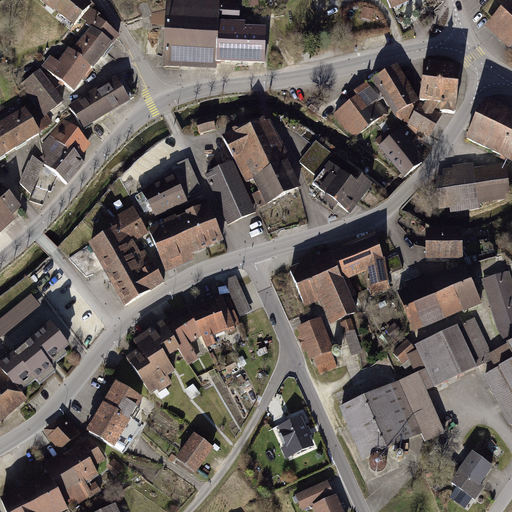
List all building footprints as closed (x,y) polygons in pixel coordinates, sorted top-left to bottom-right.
[(40,0),(79,30),(85,23),(93,13),(95,10),(82,0),(40,0)] [(224,2),(178,0),(170,0),(167,69),(219,71),(220,64),(268,66),(270,31),(248,30),(249,23),(241,23),(242,6),(224,5),(224,2)] [(259,0),(247,0),(248,8),(260,8),(259,0)] [(391,0),(398,13),(426,0),(391,0)] [(511,1),(488,29),(511,50),(511,1)] [(378,11),(365,8),(362,18),(375,21),(378,11)] [(53,58),(44,69),(78,94),(119,49),(116,47),(123,39),(93,13),(85,23),(94,31),(76,54),(73,51),(63,63),(53,58)] [(465,70),(426,66),(423,104),(401,68),(377,81),(401,123),(414,119),(409,127),(433,140),(446,116),(461,116),(465,70)] [(43,73),(23,86),(38,109),(30,114),(46,137),(57,126),(51,116),(66,105),(43,73)] [(121,79),(72,108),(86,133),(135,104),(121,79)] [(360,99),(335,116),(353,143),(391,117),(370,85),(357,94),(360,99)] [(511,111),(490,101),(470,142),(511,162),(511,111)] [(0,164),(46,137),(30,114),(29,112),(0,129),(0,164)] [(215,116),(198,119),(201,133),(217,130),(215,116)] [(271,116),(226,138),(248,183),(256,179),(270,207),(303,190),(290,164),(295,162),(271,116)] [(93,146),(66,121),(44,144),(46,156),(40,160),(36,157),(22,185),(32,201),(44,206),(49,192),(52,193),(59,176),(68,184),(87,163),(84,159),(93,146)] [(429,162),(403,132),(381,151),(407,181),(429,162)] [(334,156),(318,142),(301,163),(318,176),(334,156)] [(445,178),(438,179),(440,196),(445,195),(447,213),(478,210),(477,205),(511,200),(511,189),(509,165),(478,169),(478,163),(454,166),(454,168),(444,169),(445,178)] [(258,215),(234,164),(209,176),(233,227),(258,215)] [(175,171),(143,186),(157,218),(190,204),(175,171)] [(354,216),(377,187),(363,178),(358,185),(339,171),(321,192),(354,216)] [(0,239),(19,222),(17,219),(25,211),(0,183),(0,239)] [(116,232),(94,244),(128,306),(168,284),(155,260),(153,262),(147,251),(143,253),(137,242),(151,235),(145,224),(153,219),(143,200),(134,204),(136,208),(111,222),(116,232)] [(213,207),(152,230),(168,274),(197,263),(194,256),(227,243),(213,207)] [(466,231),(429,231),(429,261),(466,261),(466,231)] [(377,235),(291,271),(308,310),(322,304),(333,330),(363,317),(349,283),(366,276),(375,297),(389,291),(385,252),(377,235)] [(408,289),(398,292),(415,334),(485,306),(470,268),(451,275),(449,272),(431,279),(430,275),(406,284),(408,289)] [(511,277),(511,275),(486,282),(503,340),(511,337),(511,277)] [(236,276),(225,281),(240,316),(252,311),(236,276)] [(0,341),(42,306),(33,295),(0,322),(0,341)] [(143,351),(130,361),(154,398),(175,384),(172,380),(179,376),(172,365),(183,358),(190,365),(201,359),(193,346),(204,340),(211,352),(219,347),(215,338),(238,330),(237,325),(242,323),(232,298),(220,303),(218,300),(211,303),(211,307),(206,310),(203,305),(193,311),(190,306),(166,321),(168,325),(138,343),(143,351)] [(419,374),(342,409),(366,463),(424,437),(427,445),(448,436),(430,394),(493,363),(498,372),(486,379),(511,426),(511,346),(495,355),(477,319),(417,347),(419,352),(411,356),(419,374)] [(324,321),(299,329),(309,361),(317,359),(322,373),(338,368),(324,321)] [(0,363),(0,431),(34,405),(23,391),(37,380),(40,384),(54,372),(52,369),(75,351),(54,325),(2,366),(0,363)] [(147,400),(119,385),(91,435),(119,451),(147,400)] [(65,415),(45,430),(61,452),(81,438),(65,415)] [(303,418),(280,429),(293,459),(316,449),(303,418)] [(198,476),(216,448),(196,436),(178,464),(198,476)] [(45,475),(0,496),(0,497),(7,511),(63,511),(69,509),(68,506),(99,490),(93,477),(98,474),(94,467),(105,461),(96,443),(67,457),(66,454),(51,461),(41,466),(45,475)] [(495,468),(475,454),(453,485),(477,501),(485,489),(481,487),(495,468)] [(116,459),(107,469),(118,478),(126,467),(116,459)] [(312,507),(336,497),(329,481),(295,496),(302,511),(312,507)] [(342,511),(336,497),(312,507),(314,511),(342,511)] [(121,511),(117,503),(98,511),(121,511)]
